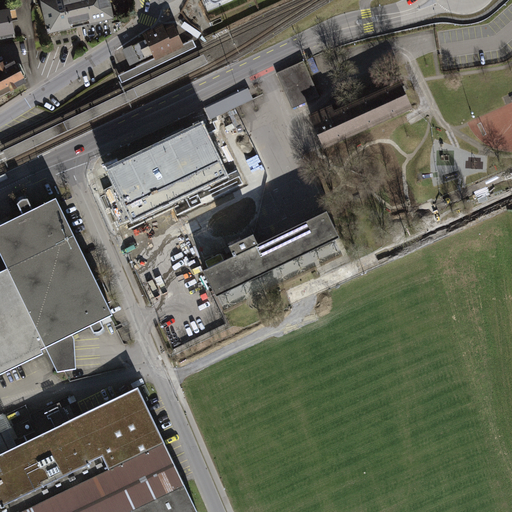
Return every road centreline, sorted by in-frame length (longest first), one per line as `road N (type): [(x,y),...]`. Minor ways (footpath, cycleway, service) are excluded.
road 1 (tertiary): [(65,153),(329,31),(433,0)]
road 2 (residential): [(65,153),(220,511)]
road 3 (residential): [(0,121),(142,26),(155,0)]
road 4 (unknown): [(0,408),(160,372)]
